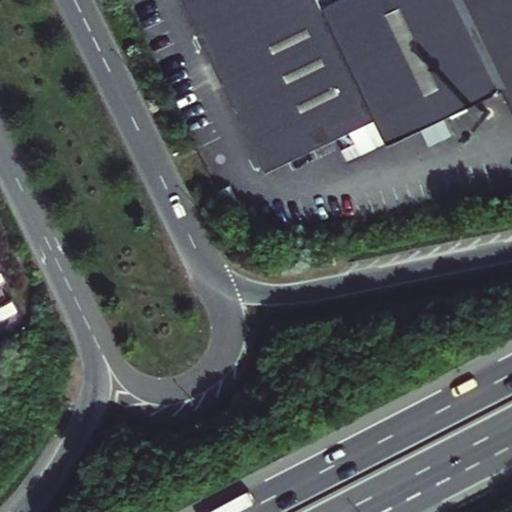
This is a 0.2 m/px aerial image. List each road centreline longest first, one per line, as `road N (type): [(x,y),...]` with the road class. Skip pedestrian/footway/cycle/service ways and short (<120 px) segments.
road 1 (primary): [(214,281),(74,0)]
road 2 (trunk): [(511,373),(242,511)]
road 3 (trunk): [(511,248),(289,292),(214,281)]
road 4 (primary): [(84,319),(126,375),(152,389),(181,389),(212,372),(226,350),(229,323),(214,281)]
road 5 (trunk): [(84,319),(92,351),(85,414),(25,511)]
road 6 (primary): [(0,144),(84,319)]
road 7 (trunk): [(340,511),(487,436)]
road 8 (trunk): [(390,511),(487,436)]
